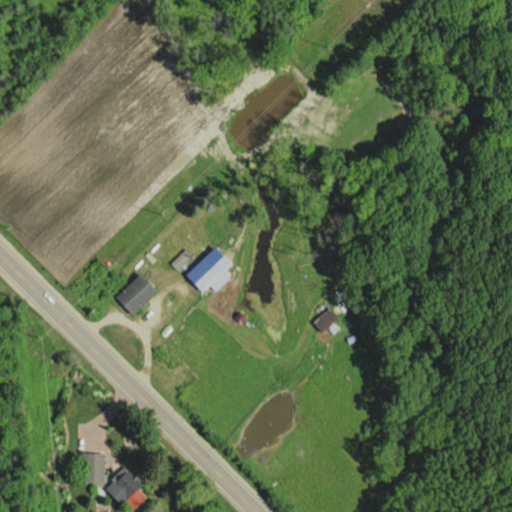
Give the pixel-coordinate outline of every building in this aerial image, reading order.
[(228,277),(222,271),(229,264),(212,247),(183,275),(199,292),(207,284),(213,291),(228,277)] [(168,263),(175,271),(191,256),(184,249),(168,263)] [(155,292),(138,274),(113,297),(130,315),(155,292)] [(337,318),(327,308),(311,322),(320,333),(337,318)] [(103,454),(81,453),(81,482),(102,483),(103,454)] [(119,505),(122,502),(131,510),(144,497),(135,489),(140,484),(122,467),(102,488),(119,505)]
